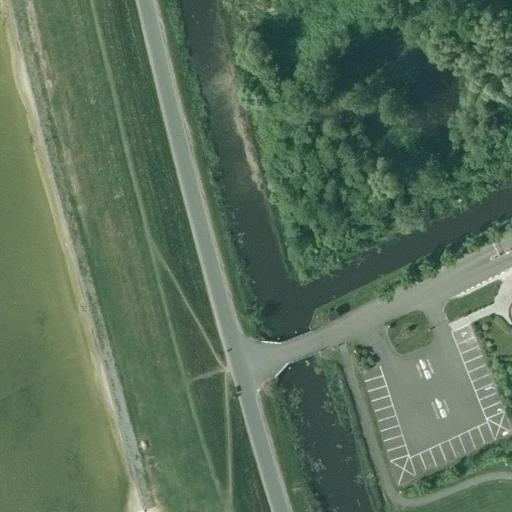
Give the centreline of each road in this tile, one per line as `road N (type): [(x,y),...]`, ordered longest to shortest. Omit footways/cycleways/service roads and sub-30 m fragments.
road 1 (tertiary): [(237,363),(144,0)]
road 2 (tertiary): [(280,511),(237,363)]
